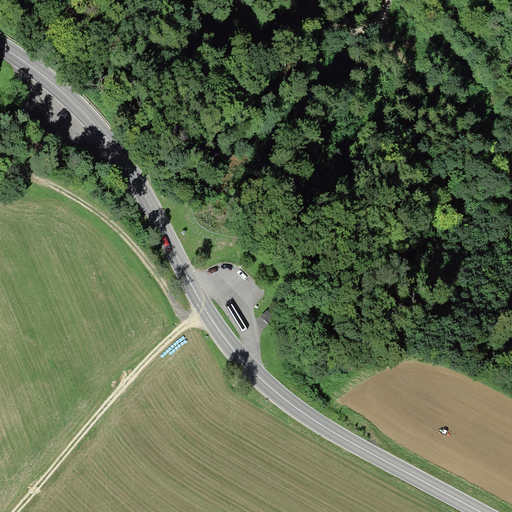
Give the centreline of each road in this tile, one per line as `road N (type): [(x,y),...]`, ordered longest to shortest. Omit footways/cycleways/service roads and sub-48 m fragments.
road 1 (primary): [(0,45),(103,133),(205,309),(254,373),(341,437),(481,511)]
road 2 (track): [(193,317),(14,511)]
road 3 (track): [(205,309),(193,317),(180,313),(115,226),(19,172)]
road 4 (track): [(371,26),(511,201)]
road 5 (track): [(385,0),(371,26),(341,32),(288,15),(276,0)]
